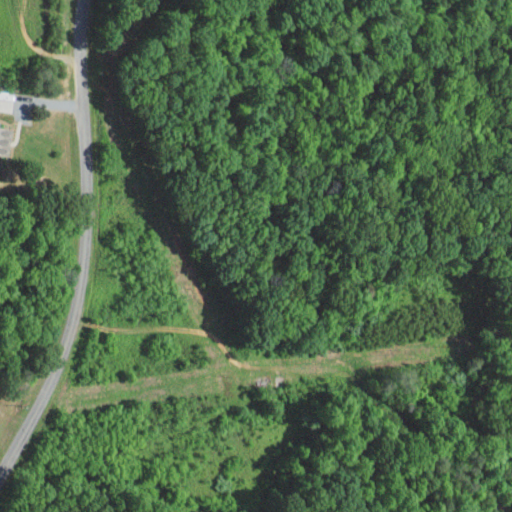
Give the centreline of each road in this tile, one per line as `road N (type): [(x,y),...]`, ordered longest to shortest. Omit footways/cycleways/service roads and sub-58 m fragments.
road 1 (residential): [(0,476),(54,377),(81,290),(83,0)]
road 2 (track): [(511,459),(416,431),(370,398),(346,364),(250,369),(203,333),(73,323)]
